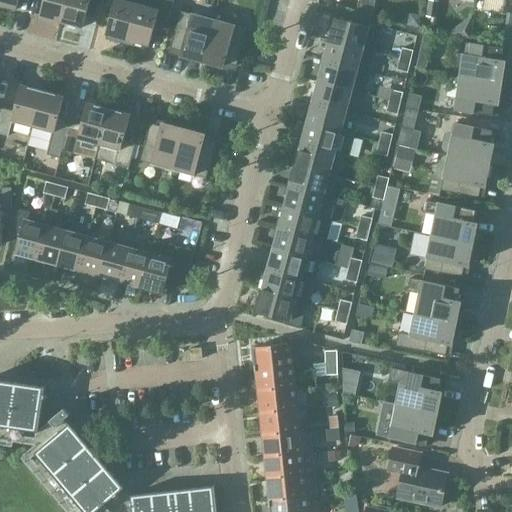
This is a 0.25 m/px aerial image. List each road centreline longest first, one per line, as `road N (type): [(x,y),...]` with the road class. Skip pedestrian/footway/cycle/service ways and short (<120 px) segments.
road 1 (residential): [(477,511),(470,436),(511,230)]
road 2 (residential): [(261,114),(0,47)]
road 3 (residential): [(261,114),(209,323)]
road 4 (residential): [(209,323),(0,336)]
road 5 (residential): [(232,511),(209,323)]
